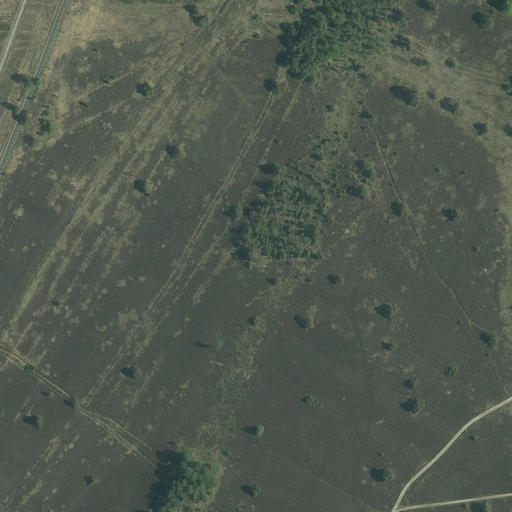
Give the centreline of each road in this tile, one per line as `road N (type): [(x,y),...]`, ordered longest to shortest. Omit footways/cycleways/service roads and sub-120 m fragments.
road 1 (tertiary): [(0,170),(65,0)]
road 2 (track): [(395,510),(412,479),(464,427),(511,398)]
